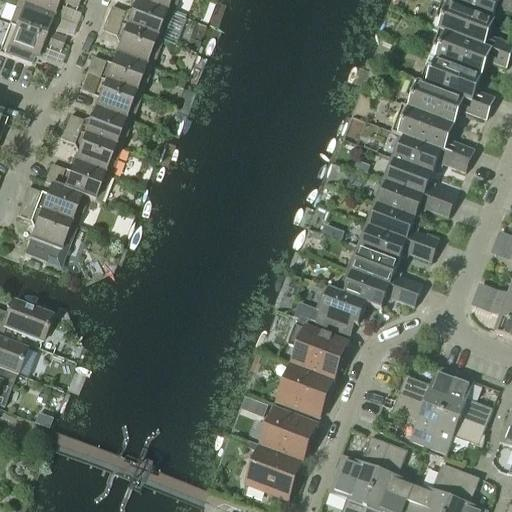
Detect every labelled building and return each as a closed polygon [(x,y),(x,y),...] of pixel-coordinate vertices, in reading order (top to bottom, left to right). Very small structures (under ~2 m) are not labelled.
[(53,19),(59,4),(76,10),(78,5),(65,0),(18,0),(17,6),(53,19)] [(171,16),(176,0),(135,0),(135,2),(171,16)] [(492,22),(446,4),(435,0),(433,3),(441,6),(436,19),(443,22),(439,32),(439,33),(510,60),(511,55),(511,47),(488,38),(494,23),(492,22)] [(511,3),(502,0),(447,0),(446,4),(492,22),(497,11),(511,16),(511,3)] [(161,43),(171,16),(135,2),(129,17),(110,10),(105,22),(161,43)] [(47,35),(53,19),(17,6),(9,27),(62,47),(64,42),(47,35)] [(150,70),(161,43),(105,22),(101,34),(120,41),(114,56),(150,70)] [(36,63),(42,46),(60,53),(62,47),(9,27),(0,49),(8,53),(6,60),(30,69),(33,62),(36,63)] [(510,60),(439,33),(439,32),(432,29),(431,32),(438,35),(433,48),(441,51),(437,61),(482,79),(487,64),(506,71),(510,60)] [(140,98),(150,70),(114,56),(109,72),(102,69),(104,65),(91,60),(85,77),(140,98)] [(475,93),(482,79),(437,61),(433,72),(425,69),(420,82),(409,78),(407,80),(490,112),(495,101),(475,93)] [(130,124),(140,98),(85,77),(78,93),(91,98),(93,94),(99,96),(94,111),(130,124)] [(490,112),(407,80),(406,83),(411,85),(406,98),(413,101),(409,110),(409,111),(454,128),(459,113),(486,123),(490,112)] [(448,143),(454,128),(409,111),(409,110),(394,105),(393,108),(401,111),(392,135),(470,165),(475,153),(448,143)] [(119,151),(130,124),(94,111),(88,126),(69,119),(64,131),(119,151)] [(109,178),(119,151),(64,131),(60,143),(79,150),(73,165),(109,178)] [(470,165),(392,135),(400,138),(391,161),(433,177),(438,166),(466,176),(470,165)] [(429,188),(433,177),(391,161),(382,183),(453,210),(457,199),(429,188)] [(99,206),(109,178),(73,165),(68,181),(61,178),(63,173),(50,168),(43,185),(50,188),(86,201),(99,206)] [(453,210),(382,183),(374,206),(416,222),(420,211),(449,221),(453,210)] [(75,229),(86,201),(50,188),(44,203),(38,200),(40,196),(26,191),(20,208),(75,229)] [(412,233),(416,222),(374,206),(365,228),(436,255),(440,244),(412,233)] [(65,256),(75,229),(20,208),(16,219),(35,227),(27,248),(42,254),(44,248),(65,256)] [(436,255),(365,228),(357,250),(399,267),(403,255),(431,266),(436,255)] [(395,278),(399,267),(357,250),(348,273),(419,300),(423,289),(395,278)] [(348,273),(340,295),(367,306),(367,307),(382,312),(386,300),(414,311),(419,300),(348,273)] [(358,329),(367,307),(367,306),(340,295),(325,289),(316,313),(321,314),(316,328),(350,341),(355,327),(358,329)] [(511,290),(509,298),(500,294),(496,305),(511,311),(511,290)] [(41,344),(51,318),(13,304),(8,317),(0,314),(0,328),(4,330),(41,344)] [(511,311),(496,305),(491,317),(496,319),(501,320),(495,336),(511,342),(511,311)] [(0,371),(15,377),(25,351),(0,341),(0,340),(4,330),(0,328),(0,371)] [(332,382),(341,357),(328,352),(333,340),(305,330),(304,331),(296,328),(288,347),(300,352),(294,368),(332,382)] [(322,408),(332,382),(294,368),(285,393),(281,391),(276,404),(304,415),(308,403),(322,408)] [(442,414),(456,378),(438,371),(431,389),(406,379),(399,398),(442,414)] [(493,412),(468,403),(475,385),(456,378),(442,414),(486,431),(493,412)] [(428,451),(442,414),(399,398),(391,416),(417,426),(410,444),(428,451)] [(304,454),(314,427),(277,413),(267,438),(264,437),(259,449),(287,460),(291,449),(304,454)] [(479,449),(486,431),(442,414),(428,451),(447,458),(454,440),(479,449)] [(511,428),(507,427),(500,445),(511,450),(511,467),(508,477),(511,478),(511,428)] [(372,491),(389,447),(371,440),(361,465),(343,459),(336,477),(372,491)] [(408,505),(416,486),(398,480),(408,454),(389,447),(372,491),(408,505)] [(286,502),(296,476),(283,471),(287,460),(259,449),(255,462),(258,463),(248,488),(286,502)] [(426,511),(446,511),(461,475),(443,468),(433,493),(416,486),(408,505),(426,511)] [(482,511),(470,507),(480,482),(461,475),(446,511),(482,511)] [(364,511),(372,491),(336,477),(329,496),(347,503),(343,511),(364,511)] [(405,511),(408,505),(372,491),(364,511),(405,511)]
